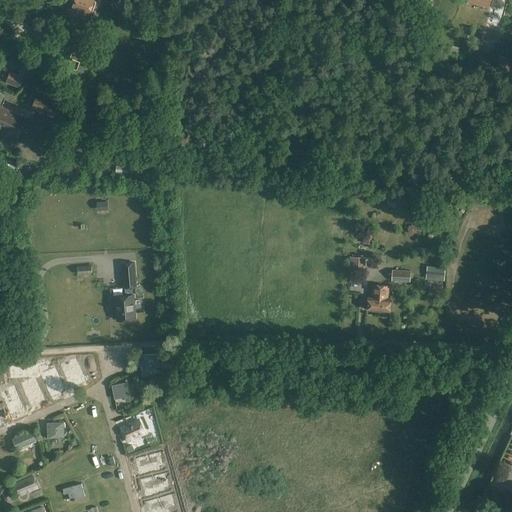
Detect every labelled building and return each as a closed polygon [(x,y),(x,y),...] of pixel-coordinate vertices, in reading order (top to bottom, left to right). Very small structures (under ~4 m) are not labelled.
[(75,0),(73,9),(89,15),(94,0),(75,0)] [(68,57),(65,65),(77,70),(77,69),(84,72),(90,55),(82,53),(80,49),(76,53),(72,52),(70,57),(68,57)] [(10,72),(6,82),(20,87),(24,77),(28,79),(29,78),(32,79),(38,65),(28,62),(26,64),(24,63),(20,76),(10,72)] [(42,67),(37,80),(60,87),(65,75),(42,67)] [(35,94),(34,96),(30,105),(53,116),(59,104),(35,94)] [(0,110),(0,127),(18,136),(25,122),(0,110)] [(117,158),(118,143),(109,142),(108,157),(117,158)] [(15,164),(0,155),(0,175),(7,179),(15,164)] [(388,192),(388,203),(428,203),(428,193),(388,192)] [(457,193),(456,201),(472,203),(473,195),(457,193)] [(11,207),(12,197),(3,196),(2,206),(11,207)] [(97,202),(97,210),(108,209),(107,201),(97,202)] [(364,230),(363,242),(372,243),(372,231),(364,230)] [(350,256),(349,270),(365,271),(365,257),(350,256)] [(123,288),(126,288),(127,295),(115,296),(117,320),(135,319),(134,295),(133,295),(132,287),(137,287),(135,262),(121,263),(123,288)] [(91,265),(77,266),(78,275),(92,274),(91,265)] [(427,266),(426,279),(443,280),(444,267),(427,266)] [(392,270),(392,281),(409,281),(409,270),(392,270)] [(368,298),(367,310),(390,312),(391,300),(387,299),(388,287),(373,286),(372,298),(368,298)] [(158,363),(158,354),(141,354),(141,375),(151,375),(150,363),(158,363)] [(9,366),(9,378),(26,378),(26,366),(9,366)] [(77,366),(76,377),(93,377),(93,366),(77,366)] [(53,372),(53,386),(75,386),(75,373),(53,372)] [(128,382),(112,385),(115,400),(124,398),(125,402),(131,400),(128,382)] [(31,385),(31,394),(51,395),(51,385),(31,385)] [(9,392),(9,405),(30,405),(30,392),(9,392)] [(0,402),(0,414),(8,415),(9,402),(0,402)] [(94,413),(94,404),(77,405),(77,414),(94,413)] [(139,420),(121,428),(127,442),(145,434),(139,420)] [(64,422),(47,423),(47,439),(64,438),(64,422)] [(32,430),(12,439),(18,452),(23,449),(23,448),(37,441),(32,430)] [(76,439),(73,438),(68,440),(71,447),(78,444),(76,439)] [(156,450),(133,457),(136,466),(139,465),(140,469),(154,465),(153,461),(159,460),(156,450)] [(162,473),(139,479),(142,489),(145,488),(146,491),(160,488),(159,484),(165,482),(162,473)] [(34,475),(13,483),(18,497),(39,490),(34,475)] [(98,496),(105,494),(100,476),(93,477),(98,496)] [(82,484),(64,489),(65,494),(70,492),(72,500),(75,500),(75,501),(76,500),(76,499),(85,497),(82,484)] [(169,495),(145,502),(148,511),(152,511),(160,511),(166,510),(165,507),(171,505),(169,495)] [(107,511),(125,511),(121,497),(104,502),(107,511)]
